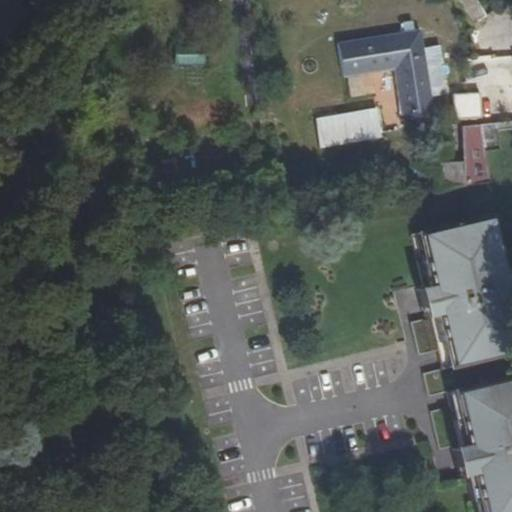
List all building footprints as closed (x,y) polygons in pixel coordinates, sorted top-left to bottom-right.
[(450,0),(468,27),(486,16),(476,0),(450,0)] [(393,70),(400,116),(433,111),(419,30),(337,43),(342,79),(393,70)] [(202,48),(175,48),(175,63),(202,63),(202,48)] [(452,94),(453,121),(481,119),(480,92),(452,94)] [(314,119),(319,149),(381,139),(375,109),(314,119)] [(511,130),(511,121),(481,125),(485,152),(500,150),(497,131),(511,130)] [(47,122),(41,136),(65,147),(71,133),(47,122)] [(485,152),(481,125),(461,127),(463,162),(436,164),(437,191),(491,183),(485,152)] [(501,270),(488,216),(457,223),(458,227),(446,229),(445,226),(444,223),(438,224),(439,228),(408,235),(420,288),(426,316),(439,370),(511,352),(511,320),(507,298),(510,297),(503,269),(501,270)] [(426,316),(420,288),(414,290),(421,317),(426,316)] [(511,511),(511,376),(443,392),(456,447),(462,475),(470,511),(511,511)] [(462,475),(456,447),(449,449),(455,476),(462,475)]
